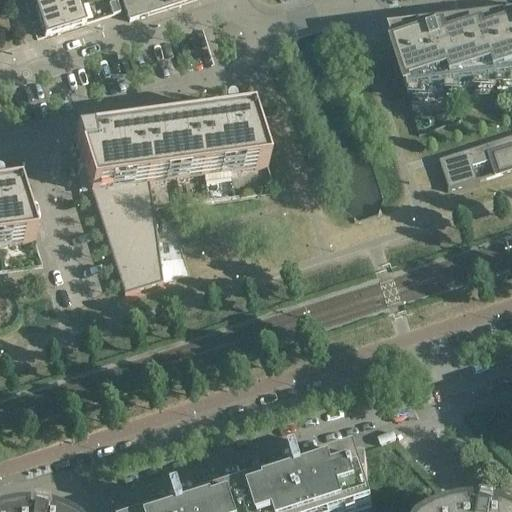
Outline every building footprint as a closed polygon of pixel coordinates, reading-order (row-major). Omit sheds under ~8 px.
[(80,8),(77,0),(45,0),(33,4),(39,21),(80,8)] [(121,0),(129,23),(200,0),(121,0)] [(120,15),(116,3),(109,6),(112,17),(120,15)] [(86,26),(80,8),(39,21),(44,39),(86,26)] [(511,25),(478,30),(497,89),(511,87),(511,25)] [(497,89),(478,30),(389,40),(409,100),(497,89)] [(162,286),(155,238),(149,187),(267,170),(251,118),(222,121),(223,123),(104,139),(103,138),(74,142),(80,163),(77,163),(81,196),(91,194),(124,298),(162,286)] [(473,170),(495,163),(499,177),(511,173),(511,140),(439,163),(449,192),(449,193),(477,185),(473,170)] [(0,249),(35,245),(18,192),(0,194),(0,249)] [(366,511),(372,510),(364,485),(366,485),(367,485),(367,469),(359,469),(355,457),(355,456),(332,464),(334,470),(335,473),(332,474),(343,511),(366,511)] [(343,511),(332,474),(335,473),(334,470),(303,480),(302,475),(302,474),(301,474),(298,463),(291,466),(294,476),(290,478),(290,479),(292,483),(261,493),(262,497),(266,496),(270,511),(343,511)] [(270,511),(266,496),(262,497),(261,493),(259,487),(237,494),(242,511),(270,511)] [(242,511),(237,494),(215,502),(216,507),(218,511),(215,511),(242,511)] [(215,511),(218,511),(216,507),(201,511),(184,511),(181,501),(173,503),(176,511),(215,511)]
